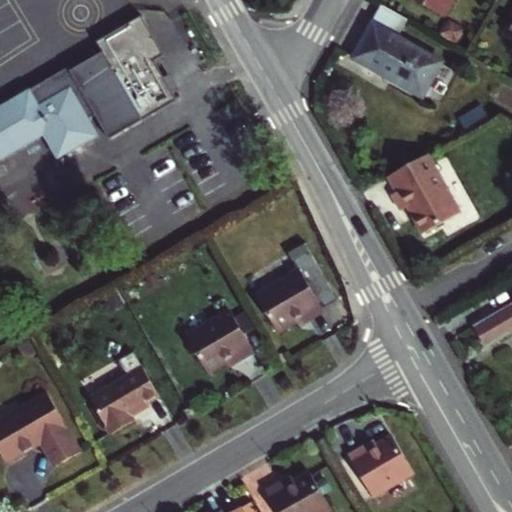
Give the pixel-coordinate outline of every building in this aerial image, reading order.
[(453,0),(415,0),(444,16),(453,0)] [(397,37),(407,19),(384,6),(353,57),(394,81),(396,78),(424,92),(441,62),(397,37)] [(0,161),(43,137),(57,159),(97,137),(70,89),(39,106),(31,92),(0,109),(0,161)] [(466,132),(489,119),(482,105),(459,118),(466,132)] [(460,213),(427,154),(388,177),(397,192),(393,195),(401,210),(408,207),(413,217),(416,216),(425,232),(460,213)] [(307,321),(324,312),(300,272),(256,297),(276,333),(305,316),(307,321)] [(511,306),(476,327),(487,345),(511,331),(511,306)] [(185,337),(207,373),(234,357),(238,362),(254,353),(230,311),(185,337)] [(111,435),(135,422),(130,413),(160,396),(134,353),(120,362),(128,376),(90,397),(111,435)] [(56,467),(82,452),(48,393),(0,420),(0,451),(6,462),(42,442),(56,467)] [(414,474),(391,435),(375,444),(374,441),(348,456),(373,498),(414,474)] [(327,511),(331,510),(309,472),(294,480),(292,476),(265,491),(276,511),(327,511)]
